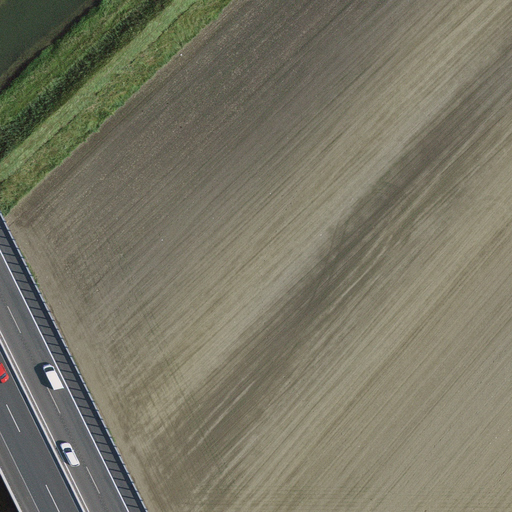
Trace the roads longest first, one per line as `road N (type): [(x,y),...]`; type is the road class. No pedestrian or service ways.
road 1 (motorway): [(111,511),(0,286)]
road 2 (motorway): [(0,397),(56,511)]
